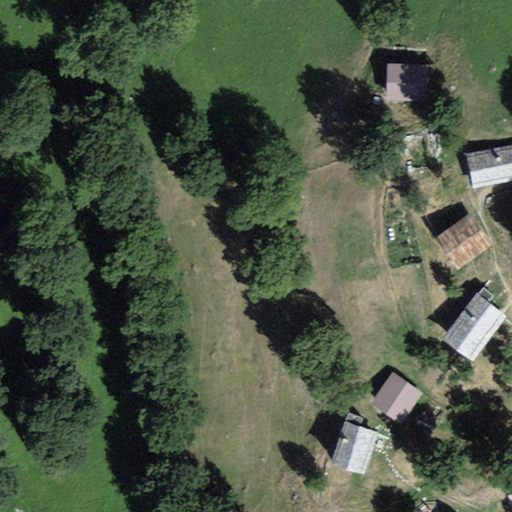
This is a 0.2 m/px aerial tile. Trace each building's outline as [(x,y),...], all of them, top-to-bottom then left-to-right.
[(426,65),(385,64),(385,100),(425,101),(426,65)] [(511,145),(468,153),(474,187),(511,180),(511,145)] [(468,215),(432,239),(453,271),(490,247),(468,215)] [(474,294),(438,339),(467,362),(503,317),(474,294)] [(418,393),(391,374),(369,404),(395,424),(418,393)] [(373,434),(340,423),(326,466),(359,477),(373,434)]
